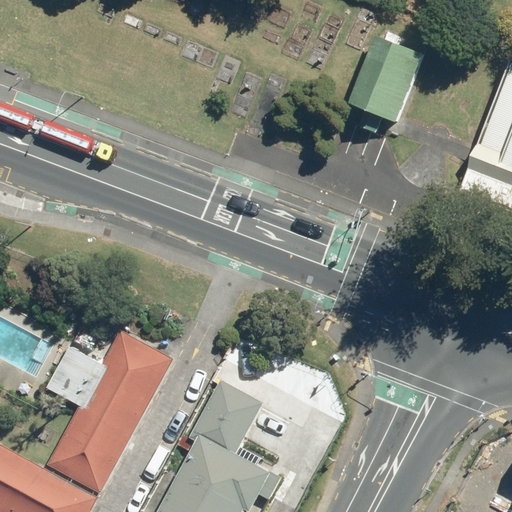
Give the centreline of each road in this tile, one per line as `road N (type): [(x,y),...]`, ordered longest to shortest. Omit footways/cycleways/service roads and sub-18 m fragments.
road 1 (primary): [(0,131),(461,310)]
road 2 (tertiary): [(360,511),(461,310)]
